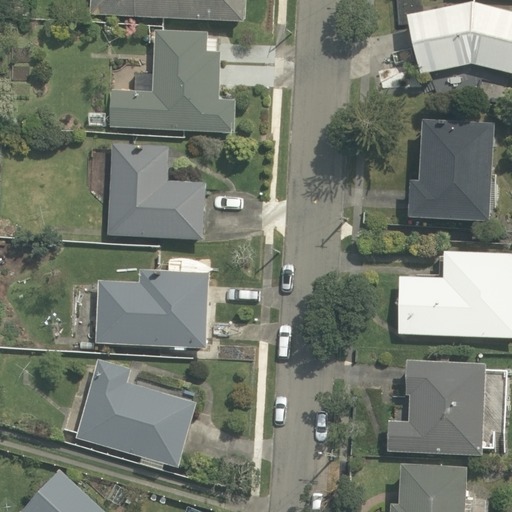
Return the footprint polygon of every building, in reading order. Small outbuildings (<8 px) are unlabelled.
[(96,0),(95,11),(254,20),(255,0),(96,0)] [(511,9),(476,0),(413,16),(428,76),(483,62),(511,69),(511,9)] [(135,94),(115,93),(113,127),(239,135),(241,99),(223,98),(226,51),(211,51),(212,30),(159,27),(156,71),(136,70),(135,94)] [(438,114),(496,103),(492,83),(481,85),(479,74),(432,83),(438,114)] [(502,123),(433,117),(428,180),(416,179),(413,217),(492,224),(502,123)] [(176,145),(117,141),(110,238),(208,245),(213,185),(173,182),(176,145)] [(449,280),(405,278),(403,334),(511,339),(511,254),(451,251),(449,280)] [(150,281),(102,279),(98,342),(213,348),(218,270),(151,266),(150,281)] [(139,368),(103,357),(80,435),(179,465),(198,400),(135,381),(139,368)] [(492,366),(411,361),(407,425),(393,424),(391,449),(487,455),(492,366)] [(489,511),(490,498),(473,497),(474,468),(410,465),(408,502),(398,502),(397,511),(489,511)] [(115,511),(72,470),(30,511),(115,511)]
